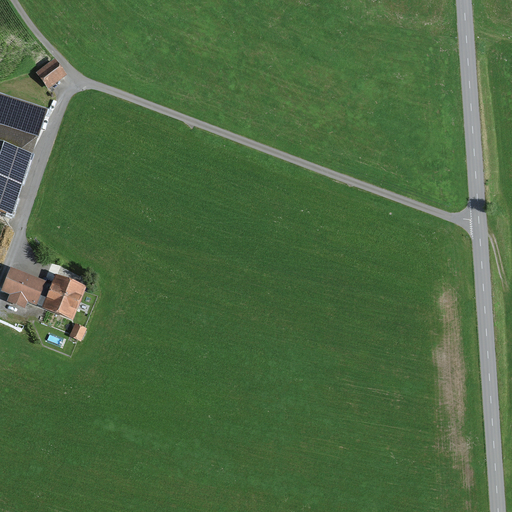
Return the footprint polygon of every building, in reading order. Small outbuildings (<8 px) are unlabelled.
[(55,60),(36,74),(48,90),(67,76),(55,60)] [(34,139),(0,128),(0,214),(10,218),(34,139)] [(40,286),(7,273),(0,291),(0,297),(31,309),(40,286)] [(80,293),(50,281),(37,313),(67,324),(80,293)] [(83,333),(73,329),(68,339),(78,344),(83,333)]
